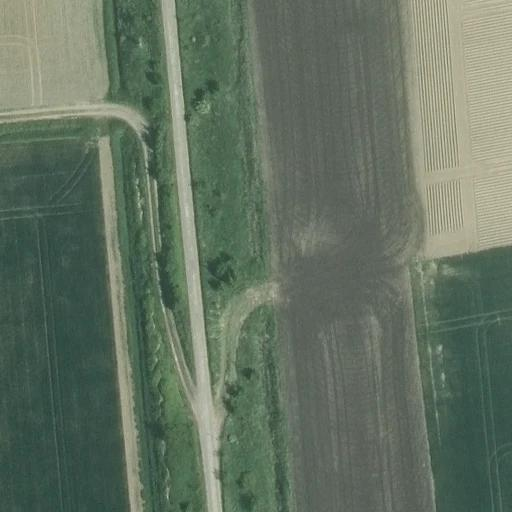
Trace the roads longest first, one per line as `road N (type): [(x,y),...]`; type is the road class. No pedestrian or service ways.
road 1 (unclassified): [(216,511),(172,0)]
road 2 (track): [(208,416),(191,397),(179,353),(160,267),(147,136),(133,113),(0,117)]
